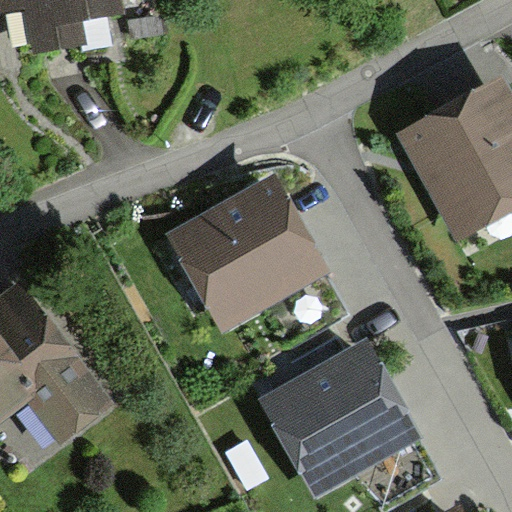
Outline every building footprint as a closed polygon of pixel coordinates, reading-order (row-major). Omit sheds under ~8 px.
[(113,0),(7,0),(12,24),(115,6),(113,0)] [(511,210),(511,91),(504,78),(400,134),(457,240),(511,210)] [(334,273),(275,171),(162,236),(221,338),(334,273)] [(116,400),(19,279),(0,294),(0,423),(28,402),(61,443),(116,400)] [(427,439),(367,335),(257,399),(317,502),(427,439)]
